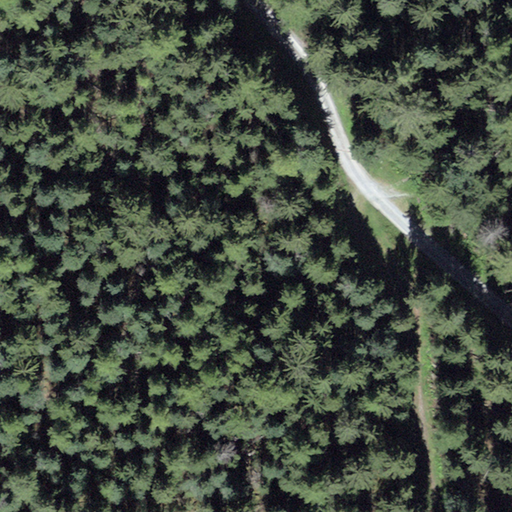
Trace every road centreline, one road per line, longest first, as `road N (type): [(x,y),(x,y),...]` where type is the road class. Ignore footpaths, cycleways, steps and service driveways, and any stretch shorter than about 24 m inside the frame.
road 1 (track): [(241,0),(320,112),(354,190),(511,322)]
road 2 (track): [(436,511),(410,466),(405,323),(340,212),(354,190)]
